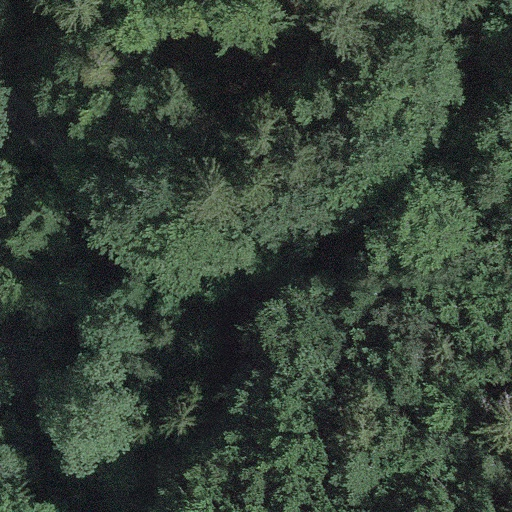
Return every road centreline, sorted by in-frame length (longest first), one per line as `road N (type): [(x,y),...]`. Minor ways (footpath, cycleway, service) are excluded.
road 1 (track): [(478,0),(390,136),(334,184),(283,210),(220,223),(151,212),(91,184),(0,94)]
road 2 (track): [(0,318),(32,401),(51,511)]
